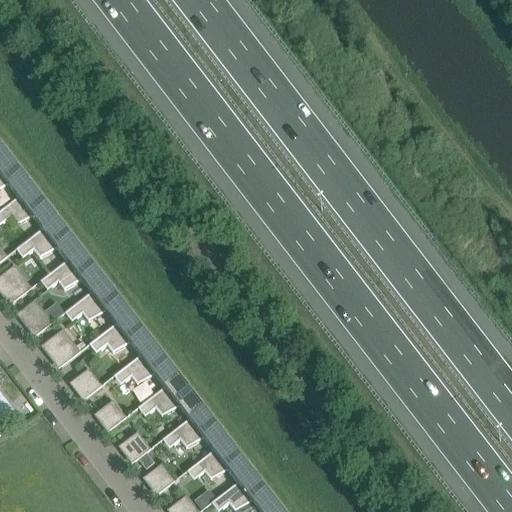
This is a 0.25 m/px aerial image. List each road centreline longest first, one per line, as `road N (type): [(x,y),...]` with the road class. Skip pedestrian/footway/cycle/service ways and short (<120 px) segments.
road 1 (motorway): [(127,0),(511,502)]
road 2 (motorway): [(511,400),(205,0)]
road 3 (residential): [(140,511),(0,330)]
